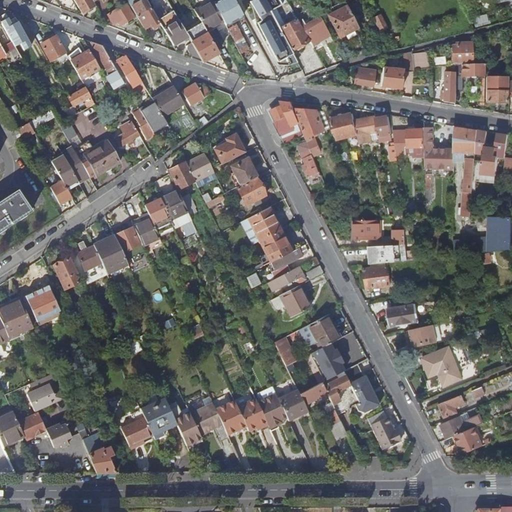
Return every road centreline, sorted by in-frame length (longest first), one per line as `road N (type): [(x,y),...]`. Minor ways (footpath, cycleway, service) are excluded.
road 1 (secondary): [(448,487),(0,492)]
road 2 (residential): [(244,92),(448,487)]
road 3 (residential): [(244,92),(356,97),(511,125)]
road 4 (residential): [(6,0),(244,92)]
road 5 (residential): [(0,272),(165,162)]
